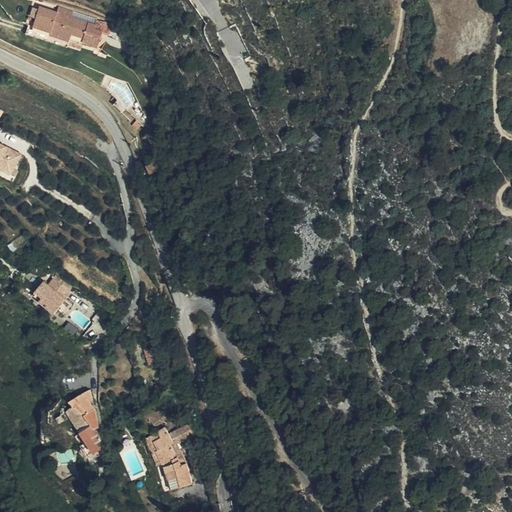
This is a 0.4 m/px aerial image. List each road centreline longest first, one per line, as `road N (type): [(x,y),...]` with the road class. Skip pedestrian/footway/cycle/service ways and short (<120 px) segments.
road 1 (unclassified): [(345,511),(280,431),(206,305),(181,307)]
road 2 (residential): [(238,511),(181,307)]
road 3 (track): [(500,0),(496,121),(511,137)]
